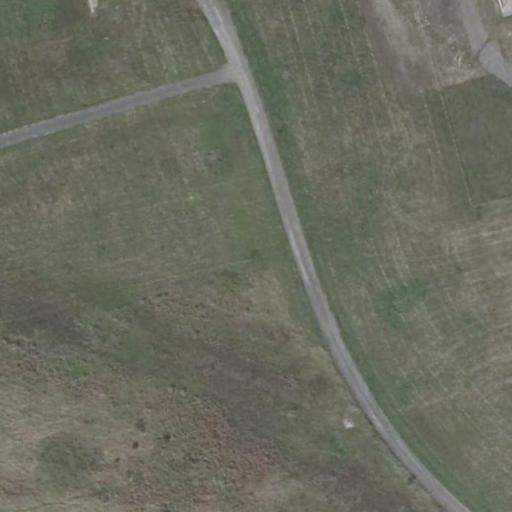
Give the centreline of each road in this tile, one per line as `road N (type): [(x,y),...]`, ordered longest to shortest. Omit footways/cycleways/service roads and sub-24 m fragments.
road 1 (track): [(458,511),(399,453),(325,331),(231,45),(207,0)]
road 2 (track): [(239,70),(0,141)]
